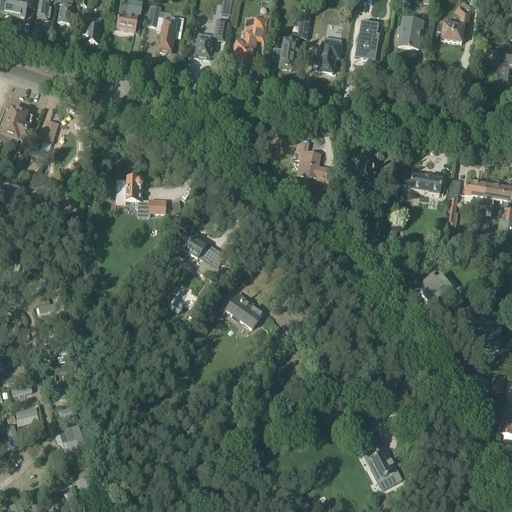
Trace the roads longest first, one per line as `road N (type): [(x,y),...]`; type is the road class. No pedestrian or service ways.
road 1 (tertiary): [(493,511),(436,382),(368,293),(243,178),(99,102)]
road 2 (unclassified): [(511,149),(134,87),(99,102)]
